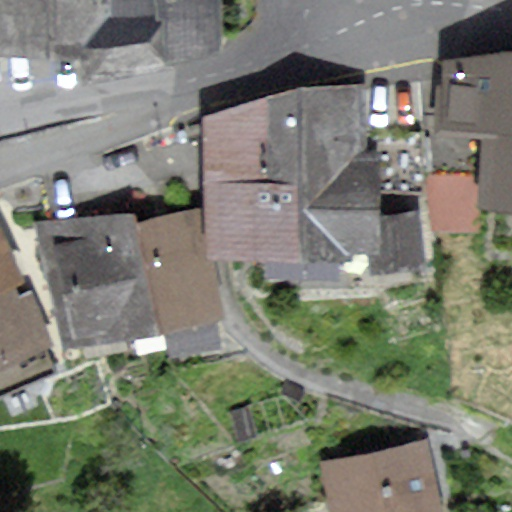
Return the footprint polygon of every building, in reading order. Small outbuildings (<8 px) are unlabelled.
[(215,51),(214,0),(0,0),(0,45),(89,45),(89,70),(161,69),(161,51),(215,51)] [(511,55),(485,56),(447,61),(446,126),(485,126),(483,206),(511,206),(511,55)] [(375,258),(368,88),(307,87),(209,118),(223,258),(375,258)] [(70,342),(155,325),(135,224),(132,212),(47,229),(70,342)] [(197,212),(135,224),(155,325),(162,324),(168,350),(216,341),(211,315),(217,314),(197,212)] [(0,237),(0,285),(10,282),(17,279),(0,237)] [(17,300),(10,282),(0,285),(0,361),(48,343),(29,295),(17,300)] [(321,468),(332,511),(446,511),(428,440),(321,468)]
